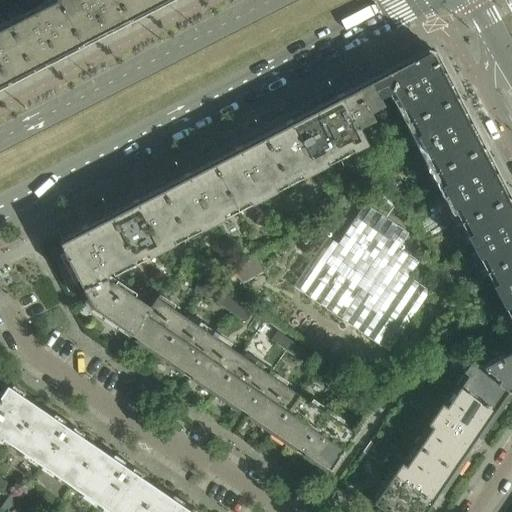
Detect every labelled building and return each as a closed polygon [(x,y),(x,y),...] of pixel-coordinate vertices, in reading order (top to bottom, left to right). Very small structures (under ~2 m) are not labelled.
[(84,47),(59,0),(50,0),(32,9),(58,60),(84,47)] [(108,35),(89,0),(59,0),(84,47),(108,35)] [(132,22),(120,0),(89,0),(108,35),(132,22)] [(155,10),(150,0),(120,0),(132,22),(155,10)] [(175,0),(150,0),(155,10),(175,0)] [(58,60),(32,9),(8,21),(35,72),(58,60)] [(35,72),(8,21),(0,25),(0,65),(10,85),(35,72)] [(428,50),(387,71),(394,86),(391,93),(386,96),(389,104),(396,100),(447,74),(436,52),(428,50)] [(0,89),(10,85),(0,65),(0,89)] [(379,133),(373,122),(369,114),(381,108),(377,101),(386,96),(391,93),(394,86),(387,71),(338,96),(357,131),(362,142),(379,133)] [(447,74),(396,100),(408,123),(458,97),(447,74)] [(338,96),(314,109),(340,158),(364,146),(362,142),(357,131),(338,96)] [(458,97),(408,123),(421,149),(472,122),(458,97)] [(314,109),(288,122),(315,172),(340,158),(314,109)] [(288,122),(262,136),(288,186),(315,172),(288,122)] [(472,122),(421,149),(434,174),(485,147),(472,122)] [(262,136),(236,149),(263,199),(288,186),(262,136)] [(485,147),(434,174),(447,198),(497,172),(485,147)] [(236,149),(210,162),(237,213),(263,199),(236,149)] [(210,162),(185,175),(212,226),(237,213),(210,162)] [(497,172),(447,198),(459,222),(510,196),(497,172)] [(185,175),(160,188),(187,239),(212,226),(185,175)] [(160,188),(134,202),(161,253),(187,239),(160,188)] [(511,200),(510,196),(459,222),(473,247),(511,226),(511,200)] [(134,202),(109,215),(135,266),(161,253),(134,202)] [(326,308),(369,337),(419,263),(398,249),(408,234),(365,205),(314,279),(335,294),(326,308)] [(308,223),(303,213),(292,218),(297,229),(308,223)] [(109,215),(84,228),(108,274),(111,272),(113,277),(135,266),(109,215)] [(511,226),(473,247),(486,272),(511,258),(511,226)] [(84,228),(61,239),(63,242),(60,244),(85,293),(107,282),(108,274),(84,228)] [(230,290),(264,273),(254,255),(216,275),(220,283),(230,290)] [(511,258),(486,272),(499,297),(511,290),(511,258)] [(110,289),(107,282),(85,293),(93,309),(132,335),(148,311),(114,287),(110,289)] [(215,289),(205,285),(201,294),(211,298),(215,289)] [(511,290),(499,297),(511,321),(511,320),(511,290)] [(237,304),(222,294),(217,302),(231,312),(237,304)] [(157,299),(148,311),(132,335),(147,345),(145,347),(159,357),(185,318),(157,299)] [(252,314),(237,304),(231,312),(246,322),(252,314)] [(185,318),(159,357),(172,366),(174,363),(189,374),(214,338),(185,318)] [(292,342),(278,332),(272,340),(287,350),(292,342)] [(214,338),(189,374),(203,383),(201,386),(215,395),(241,357),(214,338)] [(307,353),(292,342),(287,350),(302,361),(307,353)] [(511,389),(511,351),(485,365),(508,391),(511,389)] [(241,357),(215,395),(228,404),(230,402),(245,412),(269,376),(241,357)] [(508,391),(485,365),(474,358),(466,369),(471,372),(459,389),(496,414),(506,400),(503,399),(508,391)] [(349,382),(334,371),(328,379),(343,390),(349,382)] [(269,376),(245,412),(259,422),(257,424),(272,434),(298,395),(269,376)] [(364,392),(349,382),(343,390),(358,400),(364,392)] [(39,408),(10,389),(8,387),(0,398),(0,442),(1,443),(3,440),(13,446),(39,408)] [(496,414),(459,389),(448,405),(444,402),(435,415),(474,441),(485,425),(487,427),(496,414)] [(298,395),(272,434),(284,443),(286,441),(301,451),(326,414),(298,395)] [(98,448),(64,425),(39,408),(13,446),(72,486),(98,448)] [(326,414),(301,451),(315,460),(313,463),(325,471),(327,469),(329,470),(354,434),(326,414)] [(474,441),(435,415),(428,425),(433,428),(419,447),(456,473),(465,459),(463,458),(474,441)] [(447,486),(456,473),(419,447),(406,467),(401,464),(394,474),(433,501),(444,485),(447,486)] [(141,511),(157,489),(124,466),(98,448),(72,486),(109,511),(141,511)] [(425,511),(433,501),(394,474),(374,504),(385,511),(425,511)] [(190,511),(183,507),(157,489),(141,511),(190,511)]
